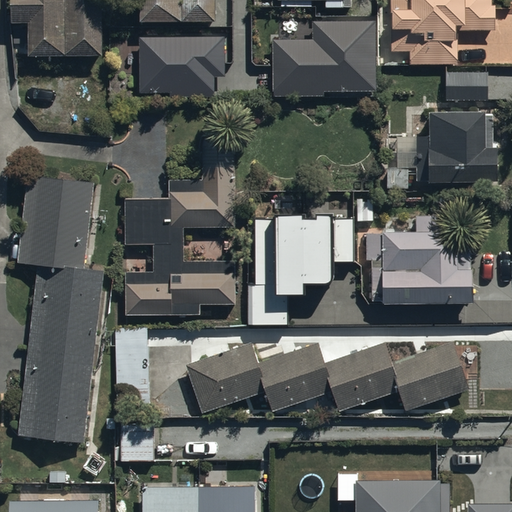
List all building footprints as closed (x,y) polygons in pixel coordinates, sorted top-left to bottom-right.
[(32,20),(33,53),(104,53),(103,0),(16,0),(17,21),(32,20)] [(140,0),(141,20),(216,19),(215,0),(140,0)] [(410,47),(410,60),(458,60),(458,17),(463,17),(463,26),(496,26),(496,1),(492,1),(492,0),(390,0),(391,47),(410,47)] [(274,39),(274,97),(375,96),(374,18),(312,19),(313,38),(274,39)] [(248,21),(249,56),(271,56),(271,21),(248,21)] [(226,35),(140,36),(141,93),(171,92),(171,97),(214,96),(214,75),(226,75),(226,35)] [(102,68),(61,68),(62,87),(103,86),(102,68)] [(446,71),(446,99),(488,99),(488,71),(446,71)] [(430,130),(417,130),(417,178),(497,177),(497,141),(493,141),(493,109),(485,109),(485,105),(430,106),(430,130)] [(127,267),(126,309),(200,309),(200,299),(235,299),(235,257),(183,257),(183,223),(236,223),(236,130),(203,130),(203,174),(170,174),(170,193),(126,193),(126,240),(154,240),(154,267),(127,267)] [(30,171),(19,257),(41,260),(20,431),(83,439),(105,264),(85,262),(95,179),(30,171)] [(372,256),(372,295),(473,295),(473,225),(441,225),(441,209),(417,209),(417,225),(384,225),(384,228),(368,228),(368,256),(372,256)] [(354,217),(255,217),(255,284),(248,284),(248,325),(288,324),(288,295),(307,295),(307,284),(334,284),(334,261),(354,261),(354,217)] [(148,323),(115,324),(117,399),(149,398),(148,323)] [(253,338),(187,361),(203,409),(265,387),(272,408),(332,387),(339,407),(398,386),(406,407),(471,384),(454,335),(392,357),(385,337),(325,358),(318,336),(259,357),(253,338)] [(156,418),(120,417),(119,455),(156,455),(156,418)] [(315,440),(269,441),(269,461),(315,460),(315,440)] [(447,511),(448,507),(441,507),(441,495),(432,495),(432,459),(369,459),(369,471),(355,471),(355,511),(447,511)] [(255,511),(256,481),(143,482),(143,511),(255,511)] [(101,511),(102,499),(14,499),(14,511),(101,511)] [(511,511),(511,502),(468,503),(468,511),(511,511)]
